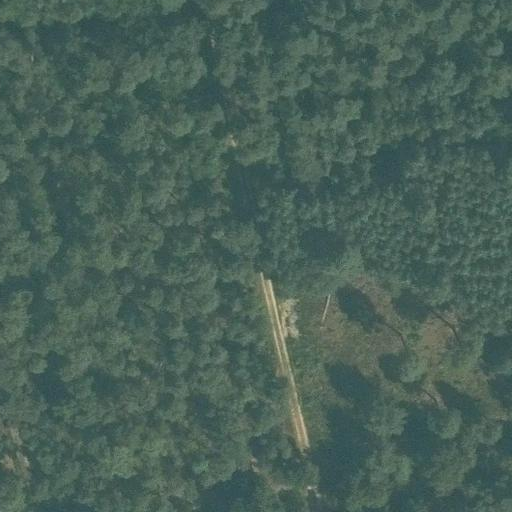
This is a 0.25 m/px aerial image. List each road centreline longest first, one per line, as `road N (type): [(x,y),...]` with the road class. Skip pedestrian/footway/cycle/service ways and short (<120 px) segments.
road 1 (track): [(304,511),(198,0)]
road 2 (unknown): [(110,511),(61,430),(0,279)]
road 3 (track): [(511,466),(297,511)]
